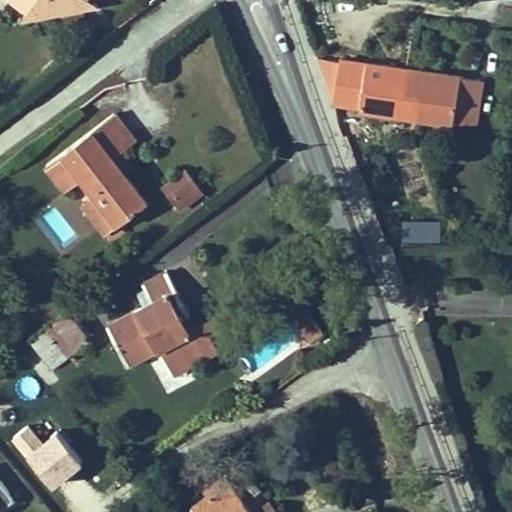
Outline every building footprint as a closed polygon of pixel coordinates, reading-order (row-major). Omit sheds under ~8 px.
[(79,8),(84,0),(12,0),(36,16),(79,8)] [(366,63),(341,59),(334,103),(358,107),(366,63)] [(415,93),(403,90),(406,69),(366,63),(358,107),(412,116),(415,93)] [(403,90),(415,93),(412,116),(473,125),(482,80),(406,69),(403,90)] [(122,150),(135,140),(115,113),(93,130),(113,157),(122,150)] [(147,202),(126,174),(113,157),(93,130),(47,165),(66,190),(81,178),(94,194),(117,225),(147,202)] [(126,174),(134,166),(122,150),(113,157),(126,174)] [(186,169),(168,183),(177,196),(174,198),(179,205),(201,189),(186,169)] [(174,198),(177,196),(168,183),(164,185),(174,198)] [(117,225),(94,194),(83,203),(106,233),(117,225)] [(401,237),(439,237),(440,218),(402,218),(401,237)] [(151,301),(107,323),(128,364),(161,348),(174,375),(219,352),(211,334),(223,328),(217,315),(196,325),(189,329),(179,308),(185,305),(167,270),(143,283),(151,301)] [(306,305),(299,296),(287,304),(294,314),(306,305)] [(189,329),(196,325),(185,305),(179,308),(189,329)] [(320,325),(306,305),(294,314),(308,334),(320,325)] [(54,339),(68,357),(91,339),(69,309),(30,340),(38,351),(54,339)] [(325,332),(320,325),(308,334),(313,340),(325,332)] [(38,351),(52,369),(68,357),(54,339),(38,351)] [(278,511),(275,508),(268,511),(252,511),(253,511),(225,476),(204,491),(207,494),(191,505),(196,511),(278,511)] [(0,511),(3,511),(17,501),(0,479),(0,511)] [(268,511),(275,508),(269,501),(253,511),(252,511),(268,511)]
